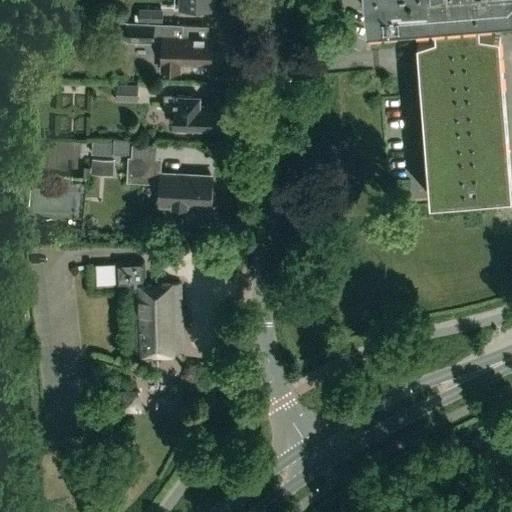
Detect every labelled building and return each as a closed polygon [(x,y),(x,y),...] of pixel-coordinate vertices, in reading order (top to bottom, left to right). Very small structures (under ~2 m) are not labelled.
[(435,32),(417,38),(430,198),(511,191),(499,31),(479,28),(477,4),(511,1),(511,0),(366,0),(368,14),(434,8),(435,32)] [(126,21),(153,22),(153,21),(161,22),(161,10),(137,9),(137,15),(133,15),(133,21),(126,21)] [(485,25),(511,25),(511,11),(485,11),(485,25)] [(43,18),(16,17),(16,36),(25,36),(25,32),(43,32),(43,18)] [(125,40),(127,41),(152,42),(153,22),(126,21),(125,40)] [(178,63),(210,64),(210,61),(215,59),(215,52),(211,50),(211,37),(161,36),(160,69),(178,70),(178,63)] [(137,86),(117,84),(116,99),(136,100),(137,86)] [(203,127),(204,127),(208,127),(209,126),(210,125),(212,124),(212,122),(212,120),(212,117),(210,117),(211,106),(198,106),(198,95),(163,94),(162,109),(173,109),(173,125),(201,126),(203,127)] [(92,157),(91,172),(113,174),(114,159),(92,157)] [(154,158),(129,157),(129,172),(137,173),(137,179),(161,181),(160,204),(187,205),(186,218),(209,219),(210,206),(207,206),(209,175),(153,173),(154,158)] [(132,353),(134,353),(133,359),(139,359),(139,353),(180,352),(180,283),(143,284),(142,261),(116,262),(118,285),(129,284),(132,353)] [(178,352),(158,354),(160,374),(179,372),(178,352)]
